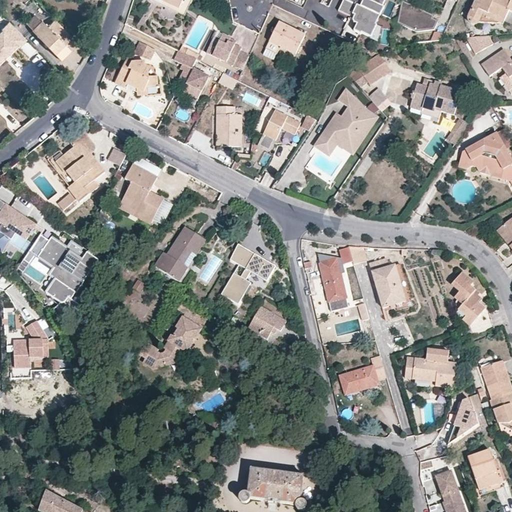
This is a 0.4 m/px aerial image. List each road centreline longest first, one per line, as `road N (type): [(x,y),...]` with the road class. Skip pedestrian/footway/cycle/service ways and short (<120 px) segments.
road 1 (residential): [(284,214),(334,426),(341,436),(405,450),(423,511)]
road 2 (residential): [(511,309),(499,275),(466,243),(284,214)]
road 3 (unknown): [(232,486),(77,465),(35,466),(0,486)]
road 4 (residential): [(284,214),(77,97)]
road 5 (unknown): [(335,223),(400,114)]
